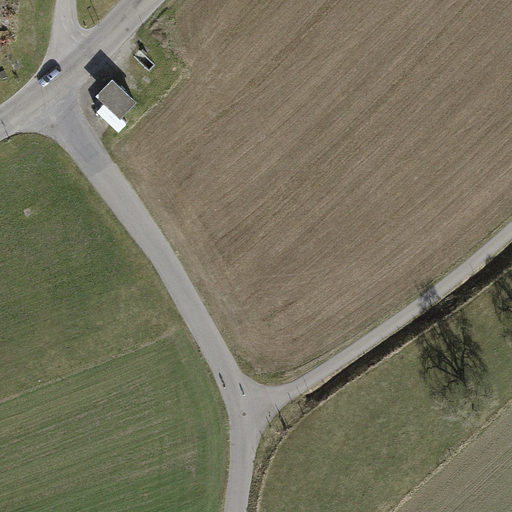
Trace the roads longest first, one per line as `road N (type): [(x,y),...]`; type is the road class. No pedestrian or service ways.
road 1 (unclassified): [(47,92),(150,235),(230,376),(245,440),(237,511)]
road 2 (track): [(244,422),(393,324),(511,230)]
road 3 (tertiary): [(144,0),(47,92)]
